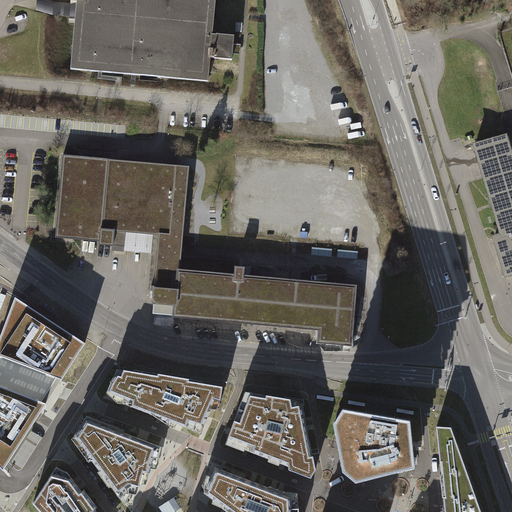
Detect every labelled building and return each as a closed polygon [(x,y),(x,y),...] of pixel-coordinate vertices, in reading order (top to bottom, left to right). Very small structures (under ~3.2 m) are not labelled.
[(71,0),(71,4),(76,4),(71,70),(209,81),(211,58),(214,58),(214,59),(232,60),(233,54),(240,54),(241,50),(241,44),(234,44),(234,36),(216,35),(213,35),(215,0),(71,0)] [(0,130),(80,138),(81,123),(0,115),(0,130)] [(504,134),(472,143),(500,234),(492,237),(504,276),(511,273),(511,149),(507,133),(504,134)] [(63,156),(60,190),(185,201),(188,168),(109,161),(109,160),(63,156)] [(182,236),(185,201),(60,190),(56,237),(99,241),(99,245),(124,247),(126,231),(160,234),(182,236)] [(174,314),(180,259),(182,236),(160,234),(154,303),(159,303),(158,313),(174,314)] [(174,314),(174,316),(321,328),(320,339),(351,341),(356,287),(302,282),(301,280),(299,279),(299,271),(297,271),(296,281),(243,276),(244,268),(235,267),(236,261),(185,256),(185,259),(180,259),(174,314)] [(0,337),(0,467),(3,470),(86,344),(15,298),(0,337)] [(201,431),(221,387),(120,370),(112,384),(109,391),(123,402),(169,419),(170,417),(177,420),(176,422),(201,431)] [(286,399),(246,392),(229,438),(241,442),(244,448),(289,465),(290,468),(311,476),(315,469),(312,457),(309,441),(304,434),(301,417),(304,417),(302,405),(304,404),(303,400),(286,398),(286,399)] [(415,466),(411,419),(342,408),(334,423),(343,470),(356,481),(415,466)] [(157,446),(88,420),(77,438),(102,471),(107,467),(117,480),(111,484),(125,503),(150,465),(157,446)] [(481,511),(451,428),(438,427),(446,511),(481,511)] [(95,511),(93,509),(96,507),(84,491),(82,493),(67,473),(57,468),(34,503),(42,511),(95,511)] [(292,509),(290,493),(284,492),(270,487),(268,488),(216,468),(205,492),(213,498),(215,495),(224,502),(224,507),(230,511),(298,511),(298,508),(292,509)] [(173,496),(157,506),(161,511),(169,511),(179,506),(173,496)]
